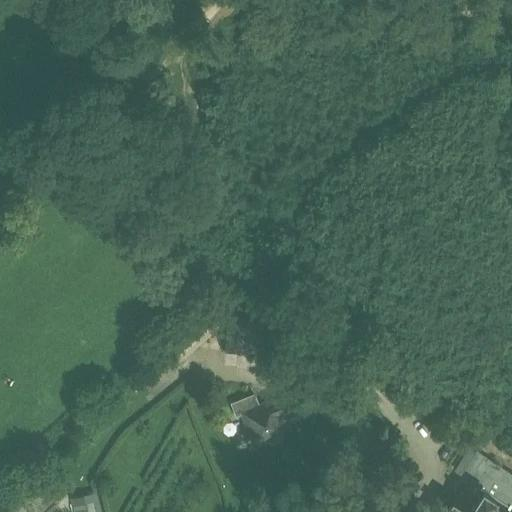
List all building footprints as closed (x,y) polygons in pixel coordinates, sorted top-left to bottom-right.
[(165,347),(180,364),(223,326),(208,309),(165,347)] [(226,353),(294,356),(293,327),(227,325),(226,353)] [(248,429),(254,445),(272,437),(273,440),(290,433),(282,415),(285,414),(278,398),(260,405),(255,394),(233,403),(238,415),(244,412),(251,428),(248,429)] [(359,484),(383,502),(394,492),(375,477),(354,450),(339,459),(359,484)] [(511,511),(511,476),(476,453),(457,482),(466,488),(456,504),(454,503),(448,511),(511,511)] [(72,499),(75,511),(101,511),(97,493),(72,499)]
